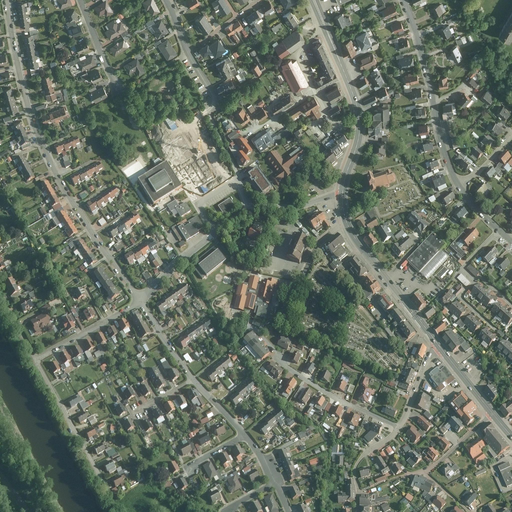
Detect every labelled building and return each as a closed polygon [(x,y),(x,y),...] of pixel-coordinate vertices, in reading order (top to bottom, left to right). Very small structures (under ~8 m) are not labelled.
[(71,3),(69,0),(56,0),(60,8),(71,3)] [(160,12),(153,0),(148,0),(142,3),(147,11),(149,10),(152,16),(160,12)] [(197,0),(189,0),(187,1),(192,9),(199,4),(197,0)] [(231,10),(224,0),(218,0),(212,4),(215,10),(218,8),(222,15),(231,10)] [(17,2),(18,11),(26,10),(24,1),(17,2)] [(104,2),(94,9),(99,17),(104,14),(106,17),(113,13),(106,1),(104,2)] [(269,2),(261,7),(266,14),(274,9),(269,2)] [(386,8),(383,9),(387,17),(398,12),(394,4),(386,8)] [(439,4),(431,8),(435,16),(443,12),(439,4)] [(77,18),(74,9),(65,12),(69,21),(74,19),(77,18)] [(18,11),(19,18),(27,17),(26,10),(18,11)] [(256,11),(247,18),(252,26),(249,28),(254,35),(262,30),(256,21),(261,18),(256,11)] [(290,12),(283,17),(289,27),(291,26),(296,23),(290,12)] [(343,13),(334,17),(339,27),(347,24),(352,23),(349,16),(346,17),(345,15),(344,16),(343,13)] [(204,15),(195,21),(204,34),(212,28),(204,15)] [(19,18),(21,27),(28,26),(27,17),(19,18)] [(498,33),(510,41),(511,37),(511,22),(507,19),(498,33)] [(105,33),(110,41),(120,34),(126,31),(121,22),(118,25),(115,20),(106,25),(109,30),(105,33)] [(169,32),(161,21),(155,25),(153,27),(152,27),(155,32),(153,33),(158,40),(169,32)] [(238,22),(233,25),(235,29),(236,30),(235,30),(237,33),(242,29),(242,27),(238,22)] [(271,28),(274,32),(282,27),(280,22),(271,28)] [(401,22),(392,25),(395,32),(398,31),(404,29),(401,22)] [(232,24),(225,29),(230,36),(231,37),(235,34),(237,33),(235,30),(236,30),(235,29),(233,25),(232,24)] [(82,33),(80,25),(77,26),(70,29),(73,36),(82,33)] [(447,25),(438,29),(443,38),(451,34),(447,25)] [(297,29),(281,41),(289,52),(305,41),(297,29)] [(366,32),(357,37),(362,48),(372,44),(366,32)] [(23,35),(25,44),(32,43),(30,34),(23,35)] [(464,36),(455,39),(458,45),(467,41),(464,36)] [(407,38),(398,41),(400,50),(410,47),(407,38)] [(209,46),(208,46),(211,50),(215,56),(216,56),(225,49),(225,50),(225,49),(219,40),(218,39),(218,40),(215,42),(214,42),(212,43),(212,44),(209,46)] [(342,43),(345,50),(353,46),(350,39),(342,43)] [(77,49),(78,53),(89,49),(85,40),(77,44),(70,47),(73,51),(77,49)] [(177,55),(168,40),(162,44),(158,46),(158,47),(168,61),(177,55)] [(319,40),(312,43),(313,46),(319,61),(328,57),(321,42),(321,43),(319,40)] [(124,41),(110,49),(114,57),(128,48),(124,41)] [(289,52),(281,41),(273,46),(282,58),(289,52)] [(25,44),(26,52),(33,51),(32,43),(25,44)] [(456,45),(449,48),(455,61),(462,57),(456,45)] [(353,46),(345,50),(342,51),(345,58),(356,53),(353,46)] [(26,52),(27,60),(34,58),(33,51),(26,52)] [(372,52),(357,59),(362,69),(377,62),(372,52)] [(77,62),(86,58),(84,55),(68,62),(70,66),(77,62)] [(77,62),(81,71),(96,64),(93,55),(86,58),(77,62)] [(257,55),(254,58),(259,67),(259,68),(261,71),(266,69),(257,55)] [(404,58),(399,59),(401,69),(415,66),(412,55),(404,58)] [(323,75),(320,77),(321,78),(321,79),(335,72),(328,57),(319,61),(326,75),(324,76),(323,75)] [(34,58),(27,60),(29,68),(36,66),(34,58)] [(136,60),(124,67),(129,76),(135,72),(139,77),(146,73),(138,59),(136,60)] [(225,59),(216,64),(220,72),(229,67),(227,63),(225,59)] [(281,70),(293,92),(308,84),(297,60),(293,62),(291,60),(281,65),(283,69),(281,70)] [(256,65),(251,69),(256,75),(257,74),(261,72),(256,65)] [(229,67),(220,72),(224,79),(233,74),(231,70),(229,67)] [(468,74),(472,77),(478,70),(475,67),(468,74)] [(9,70),(1,72),(3,81),(11,79),(9,70)] [(89,74),(93,82),(102,78),(98,70),(89,74)] [(89,77),(86,72),(80,75),(83,80),(89,77)] [(335,72),(321,79),(325,85),(338,79),(335,72)] [(417,72),(405,75),(407,84),(419,82),(417,72)] [(379,73),(371,78),(376,86),(384,81),(379,73)] [(40,77),(43,85),(50,83),(52,83),(51,78),(48,79),(47,75),(40,77)] [(446,76),(437,78),(439,88),(448,86),(446,76)] [(364,77),(357,82),(362,89),(369,85),(364,77)] [(472,77),(467,83),(474,89),(479,83),(472,77)] [(317,81),(314,83),(318,89),(325,85),(321,79),(321,78),(316,80),(317,81)] [(220,86),(217,88),(217,89),(220,94),(232,89),(233,88),(233,89),(234,89),(235,88),(231,79),(219,85),(220,86)] [(43,85),(45,93),(54,90),(53,86),(51,86),(50,83),(43,85)] [(90,92),(95,102),(107,96),(102,86),(96,89),(90,92)] [(338,86),(326,93),(332,103),(344,96),(338,86)] [(2,90),(5,98),(14,95),(11,87),(2,90)] [(385,88),(378,92),(382,99),(389,95),(385,88)] [(421,89),(412,91),(412,92),(414,100),(423,98),(421,89)] [(54,90),(45,93),(48,101),(56,98),(57,100),(63,98),(61,92),(55,93),(54,90)] [(485,91),(480,97),(487,104),(493,97),(485,91)] [(457,99),(464,106),(471,99),(463,92),(457,99)] [(285,98),(284,98),(289,105),(295,101),(290,94),(285,98)] [(5,98),(7,106),(16,103),(14,95),(5,98)] [(363,101),(366,106),(377,101),(375,95),(363,101)] [(281,101),(280,101),(285,108),(289,105),(284,98),(285,98),(284,96),(281,98),(282,100),(281,101)] [(307,101),(288,113),(291,119),(302,112),(304,110),(307,114),(310,112),(316,109),(315,108),(319,106),(314,98),(307,102),(307,101)] [(285,108),(280,101),(274,105),(279,112),(285,108)] [(16,103),(7,106),(9,114),(18,111),(16,103)] [(338,104),(328,110),(332,117),(342,111),(338,104)] [(371,119),(368,119),(369,135),(382,134),(382,122),(383,122),(383,125),(388,125),(388,119),(389,119),(389,104),(383,104),(383,107),(377,107),(371,111),(371,119)] [(451,104),(442,105),(443,114),(453,112),(451,104)] [(274,105),(271,107),(275,114),(279,112),(274,105)] [(509,113),(502,106),(496,113),(502,118),(503,119),(509,113)] [(63,107),(56,109),(59,116),(59,118),(63,117),(64,119),(67,117),(63,107)] [(241,107),(233,112),(242,124),(250,119),(241,107)] [(425,107),(415,109),(417,118),(426,116),(425,107)] [(56,109),(48,112),(50,118),(51,121),(55,120),(55,118),(59,116),(56,109)] [(263,109),(256,114),(260,120),(267,115),(263,109)] [(316,109),(310,112),(314,119),(320,115),(317,109),(316,110),(316,109)] [(50,118),(48,112),(40,114),(43,123),(47,122),(47,120),(50,118)] [(459,148),(451,119),(445,120),(453,149),(459,148)] [(226,134),(234,129),(228,120),(221,126),(226,134)] [(12,124),(15,132),(24,129),(21,121),(12,124)] [(496,124),(495,123),(489,130),(496,136),(502,129),(500,127),(496,124)] [(427,124),(419,126),(420,134),(428,133),(427,124)] [(15,132),(18,139),(27,136),(24,129),(15,132)] [(294,132),(297,137),(302,134),(299,129),(294,132)] [(265,133),(252,142),(258,151),(260,154),(268,149),(267,148),(272,144),(269,139),(265,133)] [(27,136),(18,139),(21,148),(30,144),(27,136)] [(340,136),(333,142),(335,144),(340,150),(347,144),(340,136)] [(76,137),(69,141),(72,148),(73,149),(76,148),(75,146),(79,144),(76,137)] [(494,142),(487,137),(482,143),(488,149),(494,142)] [(69,141),(62,144),(64,150),(65,153),(69,152),(68,149),(72,148),(69,141)] [(243,153),(238,156),(241,160),(239,161),(243,167),(250,162),(246,157),(252,152),(249,148),(250,147),(250,146),(248,147),(247,146),(244,141),(243,141),(237,145),(243,153)] [(327,151),(335,160),(343,154),(340,150),(335,144),(330,148),(324,141),(321,144),(327,151)] [(376,145),(374,145),(374,157),(385,157),(385,142),(376,142),(376,145)] [(431,142),(422,144),(424,153),(433,150),(431,142)] [(64,150),(62,144),(61,143),(53,147),(57,156),(62,154),(61,152),(64,150)] [(276,152),(267,159),(277,174),(272,178),(278,186),(293,175),(290,171),(307,159),(298,146),(281,158),(276,152)] [(483,155),(475,149),(471,154),(478,160),(483,155)] [(335,160),(327,151),(323,154),(326,156),(321,161),(330,170),(337,163),(335,160)] [(511,158),(503,152),(497,159),(500,162),(504,165),(505,163),(510,168),(511,166),(511,167),(511,158)] [(470,166),(458,155),(453,160),(466,171),(470,166)] [(17,160),(21,167),(27,164),(24,156),(17,160)] [(436,159),(428,162),(431,170),(439,167),(436,159)] [(506,167),(504,165),(500,162),(496,166),(497,167),(501,170),(502,171),(506,167)] [(98,163),(91,167),(94,174),(95,175),(99,173),(98,171),(102,170),(98,163)] [(166,163),(137,180),(153,205),(182,188),(166,163)] [(21,167),(24,174),(31,171),(27,164),(21,167)] [(91,167),(84,171),(87,177),(88,179),(92,177),(91,175),(94,174),(91,167)] [(490,167),(484,174),(489,179),(492,176),(495,172),(493,170),(490,167)] [(500,171),(501,170),(497,167),(493,170),(495,172),(492,176),(494,178),(497,175),(500,177),(502,176),(501,175),(502,173),(500,171)] [(257,168),(246,176),(250,181),(249,182),(249,183),(251,182),(255,187),(254,189),(259,195),(259,196),(260,196),(261,196),(263,198),(273,190),(257,168)] [(35,178),(31,171),(24,174),(28,181),(35,178)] [(84,171),(77,174),(80,180),(81,183),(85,181),(84,179),(87,177),(84,171)] [(80,180),(77,174),(77,173),(69,177),(74,186),(78,183),(77,182),(80,180)] [(372,178),(367,179),(372,195),(377,193),(377,191),(390,187),(389,184),(395,183),(396,181),(395,177),(393,176),(392,176),(391,174),(373,179),(372,178)] [(442,175),(431,180),(435,189),(446,184),(442,175)] [(40,186),(44,193),(52,189),(48,182),(40,186)] [(480,197),(487,189),(484,186),(481,184),(474,192),(480,197)] [(114,187),(106,192),(111,198),(112,200),(115,198),(114,196),(118,193),(114,187)] [(44,193),(48,200),(55,196),(52,189),(44,193)] [(106,192),(100,197),(104,203),(105,204),(108,202),(107,201),(111,198),(106,192)] [(447,206),(456,199),(450,192),(441,198),(447,206)] [(55,196),(48,200),(52,208),(60,204),(55,196)] [(100,197),(93,201),(97,207),(99,209),(102,207),(101,205),(104,203),(100,197)] [(236,209),(230,199),(218,207),(225,217),(236,209)] [(97,207),(93,201),(87,206),(91,213),(95,210),(94,209),(97,207)] [(191,211),(185,203),(179,207),(175,201),(167,206),(171,212),(175,209),(181,218),(191,211)] [(461,221),(468,214),(460,207),(454,215),(461,221)] [(330,226),(317,211),(309,217),(309,216),(305,219),(314,230),(311,232),(316,237),(319,235),(318,233),(323,229),(320,225),(321,224),(326,229),(330,226)] [(57,216),(62,224),(69,220),(65,212),(57,216)] [(429,226),(414,212),(406,220),(422,234),(429,226)] [(135,214),(128,218),(132,225),(133,226),(137,224),(136,222),(139,220),(135,214)] [(186,220),(176,226),(184,238),(186,242),(199,234),(198,232),(204,228),(196,217),(187,223),(186,220)] [(103,218),(98,221),(101,227),(106,223),(103,218)] [(128,218),(121,223),(125,229),(126,231),(130,228),(129,227),(132,225),(128,218)] [(363,220),(356,224),(362,232),(367,229),(368,232),(380,224),(375,218),(366,224),(363,220)] [(62,224),(65,230),(73,226),(69,220),(62,224)] [(265,226),(255,222),(249,237),(258,242),(265,226)] [(121,223),(115,227),(120,235),(123,233),(122,231),(125,229),(121,223)] [(387,225),(377,231),(384,242),(393,236),(387,225)] [(77,234),(73,226),(65,230),(70,238),(71,237),(77,234)] [(120,235),(115,227),(114,226),(105,233),(108,237),(110,235),(113,239),(120,235)] [(184,238),(176,226),(172,229),(179,241),(184,238)] [(468,247),(480,235),(473,229),(466,236),(462,241),(468,247)] [(446,246),(433,233),(407,261),(409,264),(419,274),(446,246)] [(462,241),(466,236),(463,233),(450,247),(462,258),(466,255),(456,245),(461,240),(462,241)] [(371,234),(363,240),(371,249),(378,243),(371,234)] [(405,234),(396,241),(398,244),(404,252),(414,244),(405,234)] [(299,264),(309,242),(295,236),(286,258),(299,264)] [(337,236),(324,246),(332,255),(341,248),(345,245),(337,236)] [(67,245),(74,241),(71,237),(71,239),(65,242),(67,245)] [(151,240),(144,244),(149,251),(150,253),(153,250),(152,249),(156,246),(151,240)] [(75,246),(76,245),(74,241),(67,245),(70,249),(75,246)] [(75,246),(80,253),(88,248),(83,241),(76,245),(75,246)] [(203,263),(195,270),(203,280),(225,261),(224,259),(229,255),(219,243),(200,259),(203,263)] [(144,244),(138,249),(144,257),(146,255),(145,253),(149,251),(144,244)] [(398,244),(391,249),(399,258),(405,252),(404,252),(398,244)] [(487,264),(498,253),(492,247),(481,258),(487,264)] [(80,253),(84,260),(92,255),(88,248),(80,253)] [(347,254),(341,248),(332,255),(337,261),(347,254)] [(138,249),(131,254),(135,259),(137,261),(144,257),(138,249)] [(135,259),(131,254),(124,259),(129,266),(134,263),(132,261),(135,259)] [(84,260),(88,267),(96,262),(92,255),(84,260)] [(361,265),(355,257),(346,264),(352,272),(361,265)] [(503,271),(509,264),(503,258),(496,266),(503,271)] [(367,273),(361,265),(352,272),(358,280),(367,273)] [(479,274),(470,265),(466,269),(475,278),(479,274)] [(93,275),(98,282),(107,276),(102,269),(96,273),(93,274),(93,275)] [(16,276),(12,270),(7,273),(10,279),(16,276)] [(470,283),(460,275),(456,279),(466,288),(470,283)] [(98,282),(102,288),(111,282),(107,276),(98,282)] [(260,279),(250,277),(248,287),(239,285),(236,296),(238,296),(235,309),(244,312),(245,309),(254,311),(258,298),(264,300),(263,304),(270,306),(275,285),(278,286),(279,282),(268,279),(267,283),(262,282),(261,286),(259,285),(260,279)] [(380,289),(371,278),(364,284),(367,289),(362,293),(367,300),(380,289)] [(3,285),(7,291),(15,287),(12,281),(3,285)] [(102,288),(106,294),(115,288),(111,282),(102,288)] [(176,290),(182,297),(189,292),(184,284),(176,290)] [(470,293),(476,298),(483,291),(478,285),(470,293)] [(15,287),(7,291),(10,297),(18,293),(15,287)] [(115,288),(106,294),(111,301),(119,295),(115,288)] [(456,298),(463,290),(460,288),(453,296),(456,298)] [(85,296),(81,289),(73,292),(78,300),(85,296)] [(176,290),(169,295),(175,303),(182,297),(176,290)] [(444,306),(453,297),(446,290),(437,299),(444,306)] [(488,296),(483,291),(476,298),(481,303),(488,296)] [(163,301),(168,309),(176,304),(175,303),(169,295),(162,300),(163,301)] [(394,306),(386,296),(378,303),(386,312),(394,306)] [(418,296),(411,301),(419,311),(426,305),(418,296)] [(494,301),(488,296),(481,303),(486,309),(494,301)] [(27,299),(18,304),(22,313),(32,308),(27,299)] [(168,309),(163,301),(155,306),(161,313),(168,309)] [(447,311),(453,315),(461,306),(456,301),(447,311)] [(490,311),(496,317),(503,309),(498,304),(490,311)] [(39,311),(42,316),(46,314),(46,316),(51,313),(47,306),(39,311)] [(461,306),(453,315),(458,320),(467,311),(461,306)] [(428,319),(436,313),(431,307),(424,313),(428,319)] [(509,314),(503,309),(496,317),(502,322),(509,314)] [(94,317),(90,310),(82,314),(86,321),(94,317)] [(392,321),(394,323),(402,317),(397,311),(386,320),(389,323),(392,321)] [(42,316),(29,323),(36,335),(41,332),(41,331),(43,330),(44,327),(48,325),(46,322),(49,321),(46,316),(46,314),(42,316)] [(511,320),(511,316),(509,314),(502,322),(506,327),(511,320)] [(139,315),(132,319),(136,327),(140,334),(142,333),(144,337),(142,338),(143,338),(150,334),(144,323),(143,323),(139,315)] [(463,324),(468,329),(475,321),(470,316),(463,324)] [(402,317),(394,323),(395,324),(393,326),(395,329),(397,327),(398,328),(406,322),(402,317)] [(72,324),(69,318),(68,318),(61,322),(67,333),(75,329),(72,324)] [(206,320),(199,325),(204,331),(205,333),(208,330),(209,332),(213,329),(206,320)] [(129,328),(125,321),(118,325),(122,332),(123,331),(129,328)] [(475,321),(468,329),(473,334),(481,326),(475,321)] [(438,334),(446,328),(442,323),(434,329),(438,334)] [(395,333),(399,338),(411,329),(407,324),(395,333)] [(199,325),(192,330),(196,336),(197,338),(201,335),(200,334),(204,331),(199,325)] [(117,335),(113,328),(106,331),(110,339),(117,335)] [(416,335),(411,329),(399,338),(404,344),(416,335)] [(192,330),(184,335),(185,337),(190,342),(193,340),(192,339),(196,336),(192,330)] [(478,338),(483,342),(490,334),(485,330),(478,338)] [(451,331),(440,339),(451,353),(459,347),(465,353),(470,350),(461,339),(456,335),(455,336),(451,331)] [(243,340),(248,345),(256,338),(252,333),(243,340)] [(106,342),(101,334),(95,338),(99,346),(99,345),(106,342)] [(490,334),(483,342),(488,347),(495,339),(490,334)] [(190,342),(185,337),(178,342),(183,349),(187,346),(186,345),(190,342)] [(292,342),(282,337),(278,346),(288,351),(292,342)] [(248,345),(253,350),(261,343),(256,338),(248,345)] [(94,348),(90,341),(83,344),(87,352),(88,351),(94,348)] [(496,349),(501,354),(510,345),(506,342),(505,343),(503,342),(496,349)] [(253,350),(257,356),(266,349),(261,343),(253,350)] [(105,354),(99,345),(99,346),(96,347),(101,356),(105,354)] [(510,345),(501,354),(506,359),(511,353),(511,349),(510,348),(511,347),(510,345)] [(423,360),(426,349),(418,346),(415,357),(423,360)] [(82,355),(78,347),(70,351),(75,359),(76,358),(82,355)] [(266,349),(257,356),(262,361),(270,354),(266,349)] [(94,362),(88,351),(87,352),(84,353),(90,364),(94,362)] [(192,355),(196,360),(200,357),(197,352),(192,355)] [(66,354),(59,358),(63,365),(64,365),(70,361),(66,354)] [(190,363),(192,362),(187,354),(183,356),(186,362),(188,361),(190,363)] [(297,365),(300,357),(294,354),(291,362),(297,365)] [(81,366),(76,358),(75,359),(72,360),(77,368),(81,366)] [(226,358),(219,364),(224,370),(225,371),(229,368),(228,367),(231,364),(226,358)] [(60,371),(55,363),(49,367),(53,374),(60,371)] [(167,363),(161,365),(167,375),(168,374),(172,382),(179,378),(178,376),(179,375),(176,371),(175,372),(175,371),(173,372),(167,363)] [(284,371),(272,363),(269,367),(266,371),(278,380),(284,371)] [(219,364),(213,370),(218,376),(218,377),(222,374),(220,373),(224,370),(219,364)] [(266,371),(269,367),(266,364),(261,370),(264,373),(266,371)] [(311,375),(315,368),(309,365),(305,371),(311,375)] [(454,379),(445,368),(431,379),(438,389),(436,391),(440,393),(446,388),(444,386),(454,379)] [(160,379),(155,369),(148,373),(153,383),(154,383),(158,390),(165,386),(161,378),(160,379)] [(218,376),(213,370),(206,376),(212,383),(216,380),(215,379),(218,376)] [(408,370),(406,377),(412,380),(415,373),(408,370)] [(327,383),(331,375),(324,372),(320,380),(327,383)] [(412,380),(406,377),(403,384),(409,386),(412,380)] [(366,387),(368,381),(362,378),(359,384),(366,387)] [(288,396),(296,383),(291,380),(286,387),(287,387),(283,393),(288,396)] [(248,382),(241,388),(246,393),(248,395),(251,392),(252,394),(257,390),(248,382)] [(345,388),(346,385),(339,382),(336,390),(343,393),(345,388)] [(430,393),(432,389),(429,387),(429,386),(426,384),(423,389),(430,393)] [(493,385),(484,392),(492,402),(500,396),(498,394),(499,393),(493,385)] [(151,394),(147,386),(140,390),(144,398),(151,394)] [(241,388),(235,394),(236,395),(240,399),(241,400),(244,398),(243,396),(246,393),(241,388)] [(367,404),(372,392),(362,388),(357,400),(367,404)] [(135,398),(130,390),(123,394),(127,402),(135,398)] [(196,390),(187,395),(191,402),(196,400),(201,409),(205,407),(196,390)] [(312,399),(314,395),(306,390),(303,394),(303,395),(299,401),(305,405),(310,398),(312,399)] [(303,395),(303,394),(298,391),(294,398),(297,400),(301,394),(303,395)] [(430,397),(420,393),(417,400),(427,404),(430,397)] [(461,393),(447,405),(468,429),(476,423),(470,416),(477,411),(461,393)] [(240,399),(236,395),(229,401),(235,407),(239,404),(237,403),(240,399)] [(78,396),(67,402),(71,409),(79,405),(82,403),(78,396)] [(186,405),(182,398),(176,401),(180,409),(186,405)] [(320,408),(324,401),(318,398),(314,405),(320,408)] [(424,411),(427,404),(417,400),(415,408),(424,411)] [(511,412),(511,413),(511,412),(511,401),(507,405),(506,405),(499,410),(506,419),(511,414),(511,412)] [(82,403),(79,405),(82,411),(89,408),(87,404),(85,405),(83,402),(82,403)] [(175,412),(170,404),(164,407),(168,415),(175,412)] [(126,414),(121,406),(115,410),(119,417),(126,414)] [(339,419),(343,410),(336,407),(332,416),(339,419)] [(398,411),(388,407),(384,415),(394,419),(398,411)] [(163,418),(159,411),(152,414),(156,422),(163,418)] [(279,411),(272,417),(277,424),(281,421),(279,420),(283,416),(279,411)] [(84,414),(76,418),(79,424),(87,420),(84,414)] [(355,429),(360,418),(350,414),(347,423),(346,426),(355,429)] [(277,424),(272,417),(265,423),(265,424),(270,429),(271,430),(277,424)] [(92,418),(87,420),(91,426),(96,423),(92,418)] [(422,418),(418,423),(427,431),(431,426),(422,418)] [(455,419),(449,424),(457,434),(464,428),(455,419)] [(134,429),(130,421),(123,425),(127,433),(134,429)] [(148,422),(141,426),(146,434),(153,430),(148,422)] [(509,446),(490,422),(482,429),(487,436),(484,439),(490,445),(487,447),(495,458),(509,446)] [(214,428),(218,436),(226,432),(222,424),(214,428)] [(267,432),(270,429),(265,424),(259,429),(265,436),(268,433),(267,432)] [(382,428),(375,425),(371,433),(363,439),(369,444),(379,436),(382,428)] [(413,428),(406,434),(414,443),(421,437),(417,433),(413,428)] [(92,429),(84,434),(88,440),(99,434),(96,430),(93,431),(92,429)] [(303,432),(297,435),(300,441),(306,438),(303,432)] [(198,438),(202,445),(210,441),(206,433),(198,438)] [(442,436),(436,442),(445,450),(450,445),(442,436)] [(481,438),(466,448),(476,464),(486,458),(481,450),(486,447),(481,438)] [(188,443),(179,448),(183,455),(192,450),(188,443)] [(101,445),(94,449),(97,456),(104,452),(101,445)] [(240,446),(232,450),(236,458),(244,454),(240,446)] [(105,452),(108,458),(110,457),(115,454),(112,448),(105,452)] [(433,449),(427,454),(434,460),(439,455),(433,449)] [(285,451),(278,454),(282,462),(289,459),(285,451)] [(231,461),(227,453),(219,458),(223,465),(231,461)] [(416,453),(411,458),(417,464),(422,459),(416,453)] [(390,471),(381,456),(374,460),(383,474),(390,471)] [(319,458),(310,461),(312,466),(321,462),(319,458)] [(289,459),(282,462),(285,470),(292,467),(289,459)] [(111,462),(103,467),(106,473),(115,468),(111,462)] [(179,470),(175,462),(167,466),(172,475),(179,470)] [(218,475),(210,462),(203,466),(210,479),(218,475)] [(500,473),(511,468),(510,466),(509,463),(498,468),(499,470),(500,473)] [(398,464),(392,468),(397,475),(403,472),(398,464)] [(451,469),(447,464),(440,471),(446,477),(453,470),(451,469)] [(455,464),(451,469),(453,470),(455,473),(459,469),(455,464)] [(292,467),(285,470),(290,482),(298,479),(292,467)] [(511,469),(511,468),(500,473),(507,488),(511,485),(511,469)] [(247,474),(252,481),(259,477),(255,469),(247,474)] [(359,470),(361,478),(369,476),(367,469),(359,470)] [(375,479),(377,484),(387,480),(385,475),(375,479)] [(411,485),(420,489),(424,478),(416,475),(411,485)] [(120,478),(111,483),(115,489),(119,486),(121,489),(124,487),(121,481),(126,479),(124,476),(120,478)] [(237,480),(235,476),(227,480),(234,492),(241,488),(237,480)] [(424,478),(420,489),(425,491),(430,493),(434,482),(424,478)] [(188,487),(183,479),(176,482),(181,491),(188,487)] [(345,482),(346,493),(355,492),(355,487),(354,487),(354,481),(345,482)] [(298,489),(290,492),(293,500),(301,497),(298,489)] [(208,495),(212,503),(221,499),(218,493),(217,491),(208,495)] [(429,503),(433,498),(429,494),(430,493),(425,491),(422,495),(425,498),(425,499),(429,503)] [(346,493),(346,494),(350,494),(351,502),(356,501),(355,492),(346,493)] [(465,502),(469,506),(477,498),(470,493),(465,498),(467,499),(465,502)] [(338,495),(338,504),(345,503),(345,502),(351,502),(350,494),(346,494),(346,495),(344,495),(338,495)] [(411,502),(414,498),(408,494),(405,498),(411,502)] [(273,511),(279,510),(272,495),(264,498),(269,511),(273,511)] [(447,503),(439,496),(436,500),(433,504),(440,510),(447,503)] [(360,501),(360,506),(372,507),(372,506),(380,505),(380,504),(386,502),(385,498),(379,500),(379,501),(375,501),(372,502),(360,501)] [(405,498),(400,502),(405,507),(409,503),(405,498)] [(261,511),(262,511),(257,502),(249,506),(252,511),(261,511)]
